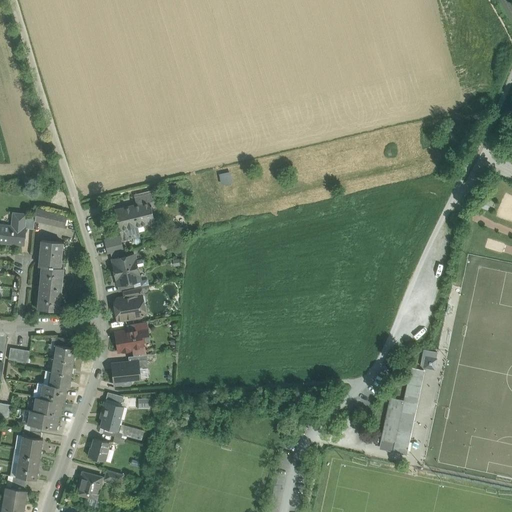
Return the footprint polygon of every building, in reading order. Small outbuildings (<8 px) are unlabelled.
[(223,185),(233,182),(230,170),(220,173),(223,185)] [(173,187),(165,189),(168,205),(177,203),(173,187)] [(153,190),(136,194),(138,204),(149,201),(150,202),(155,200),(153,190)] [(138,204),(114,210),(121,237),(118,237),(119,241),(140,236),(139,232),(145,231),(143,225),(155,222),(150,202),(149,201),(138,204)] [(67,216),(36,209),(35,217),(34,221),(65,228),(67,216)] [(12,226),(0,225),(0,241),(22,244),(23,233),(25,234),(26,228),(24,228),(25,216),(25,215),(14,214),(12,226)] [(35,217),(25,216),(24,228),(26,228),(34,229),(34,221),(35,217)] [(118,237),(104,240),(107,254),(111,253),(121,251),(118,238),(118,237)] [(63,242),(41,240),(39,266),(42,267),(42,266),(60,268),(63,242)] [(121,251),(111,253),(112,260),(113,259),(127,256),(126,250),(121,251)] [(127,256),(113,259),(114,265),(113,265),(115,272),(137,267),(136,260),(134,254),(127,256)] [(136,260),(137,267),(144,265),(142,259),(136,260)] [(40,288),(61,290),(63,268),(60,268),(42,266),(42,267),(40,288)] [(137,267),(115,272),(116,278),(117,278),(118,284),(118,285),(133,282),(137,281),(140,281),(137,267)] [(133,282),(118,285),(118,284),(117,285),(119,291),(123,290),(134,288),(133,282)] [(134,288),(123,290),(125,297),(136,295),(136,296),(141,295),(142,295),(141,287),(134,288)] [(61,290),(40,288),(37,309),(58,311),(61,290)] [(125,297),(123,297),(122,300),(122,301),(114,302),(117,320),(142,316),(144,313),(141,295),(136,296),(136,295),(125,297)] [(145,321),(128,325),(129,330),(146,327),(145,321)] [(129,330),(116,333),(119,351),(123,350),(123,351),(129,350),(129,349),(132,349),(143,347),(142,346),(142,341),(149,340),(146,327),(129,330)] [(55,337),(51,336),(50,344),(49,344),(48,350),(56,351),(57,345),(54,345),(55,337)] [(74,340),(55,337),(54,345),(72,348),(74,340)] [(72,348),(54,345),(57,345),(56,351),(55,358),(73,361),(75,348),(72,348)] [(143,347),(132,349),(133,356),(146,355),(145,346),(142,346),(143,347)] [(17,348),(10,347),(8,359),(15,360),(17,348)] [(23,349),(17,348),(15,360),(21,361),(23,349)] [(30,351),(23,349),(21,361),(28,362),(30,351)] [(421,368),(435,369),(437,352),(423,350),(421,368)] [(133,356),(128,356),(129,362),(138,361),(139,367),(142,366),(142,369),(144,369),(148,368),(146,355),(133,356)] [(73,361),(55,358),(52,371),(50,371),(52,371),(71,375),(73,361)] [(129,362),(112,364),(114,384),(122,383),(124,385),(128,385),(130,382),(130,378),(140,377),(139,367),(138,361),(129,362)] [(393,449),(393,452),(406,455),(423,370),(411,367),(406,390),(407,391),(405,401),(403,410),(402,409),(395,441),(393,449)] [(46,370),(43,384),(48,384),(50,384),(52,371),(50,371),(46,370)] [(71,375),(52,371),(50,384),(48,384),(66,387),(68,388),(71,375)] [(43,384),(38,383),(36,389),(35,389),(33,396),(37,397),(61,401),(64,402),(66,387),(48,384),(43,384)] [(123,396),(107,392),(105,399),(120,403),(121,402),(123,396)] [(61,401),(37,397),(34,410),(34,411),(58,415),(59,415),(61,401)] [(405,401),(390,397),(381,438),(395,441),(402,409),(403,410),(405,401)] [(149,398),(139,399),(140,407),(150,406),(149,398)] [(126,407),(105,401),(101,414),(104,414),(102,426),(101,426),(100,427),(103,427),(116,431),(118,424),(121,425),(126,407)] [(11,405),(4,404),(2,415),(9,417),(10,407),(11,405)] [(58,415),(34,411),(34,410),(31,410),(28,424),(30,425),(44,427),(55,429),(58,415)] [(145,431),(121,425),(118,435),(142,441),(145,431)] [(116,431),(103,427),(102,433),(114,436),(116,431)] [(43,432),(29,430),(28,436),(42,438),(43,432)] [(16,434),(14,448),(20,449),(22,435),(16,434)] [(28,436),(22,435),(20,449),(41,452),(43,439),(42,438),(28,436)] [(114,436),(113,442),(123,445),(125,439),(114,436)] [(109,442),(94,438),(92,448),(91,448),(88,456),(104,461),(109,442)] [(395,441),(381,438),(380,446),(393,449),(395,441)] [(18,463),(20,449),(14,448),(12,462),(18,463)] [(41,452),(20,449),(18,463),(39,466),(41,452)] [(15,476),(18,463),(12,462),(9,475),(14,476),(15,476)] [(39,466),(18,463),(15,476),(27,478),(36,479),(39,466)] [(123,475),(107,470),(105,479),(121,483),(123,475)] [(102,477),(83,472),(78,493),(86,496),(96,498),(97,493),(102,477)] [(15,476),(14,476),(13,482),(26,484),(27,478),(15,476)] [(12,488),(6,487),(4,501),(24,504),(26,490),(12,488)] [(104,495),(97,493),(96,498),(86,496),(84,505),(100,510),(104,495)] [(22,511),(24,504),(4,501),(1,511),(22,511)]
